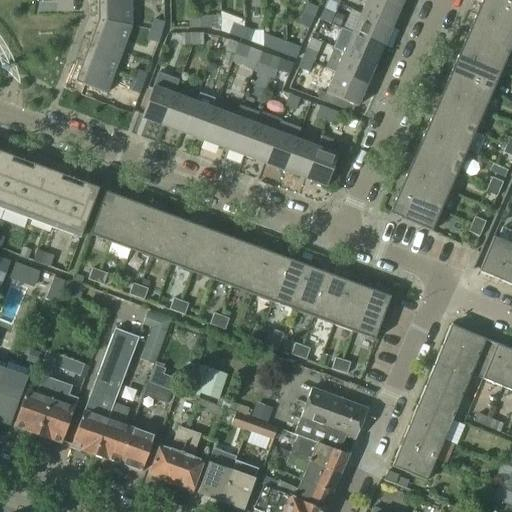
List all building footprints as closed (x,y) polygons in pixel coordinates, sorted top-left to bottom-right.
[(129,0),(96,0),(97,21),(130,26),(129,0)] [(400,7),(383,0),(366,0),(360,14),(391,27),(400,7)] [(481,0),(475,15),(511,30),(511,7),(495,0),(481,0)] [(312,17),(317,7),(306,2),(301,12),(312,17)] [(323,8),(318,18),(330,23),(334,13),(323,8)] [(336,13),(331,23),(339,27),(344,17),(336,13)] [(360,14),(351,34),(382,48),(391,27),(360,14)] [(199,27),(199,15),(187,15),(187,28),(199,27)] [(199,27),(210,27),(210,15),(199,15),(199,27)] [(466,35),(509,53),(511,45),(511,30),(475,15),(466,35)] [(164,21),(163,21),(152,18),(149,28),(161,32),(164,21)] [(228,33),(238,37),(242,26),(220,18),(220,31),(228,33)] [(130,26),(97,21),(89,42),(120,53),(130,26)] [(242,26),(238,37),(249,41),(263,46),(262,30),(253,30),(242,26)] [(161,32),(149,28),(146,39),(158,42),(161,32)] [(314,29),(309,38),(321,43),(325,33),(314,28),(314,29)] [(373,68),(382,48),(351,34),(341,29),(332,49),(333,50),(342,54),(373,68)] [(181,34),(181,46),(192,46),(191,34),(181,34)] [(192,46),(202,46),(202,34),(191,34),(192,46)] [(458,54),(500,73),(509,53),(466,35),(458,54)] [(234,53),(238,42),(227,38),(223,49),(234,53)] [(278,39),(274,51),(284,54),(288,43),(278,39)] [(120,53),(89,42),(81,62),(113,74),(120,53)] [(244,57),(248,46),(238,42),(234,53),(244,57)] [(299,47),(288,43),(284,54),(294,58),(299,47)] [(316,52),(305,47),(301,58),(312,62),(316,52)] [(334,74),(365,88),(373,68),(342,54),(333,50),(324,70),(334,74)] [(449,74),(491,93),(500,73),(458,54),(449,74)] [(282,59),(272,55),(267,66),(278,70),(282,59)] [(312,62),(301,58),(297,68),(307,73),(312,62)] [(293,62),(282,59),(278,70),(288,74),(293,62)] [(105,94),(113,74),(81,62),(74,83),(105,94)] [(146,74),(136,70),(132,80),(142,84),(146,74)] [(152,87),(140,119),(161,126),(172,95),(178,81),(157,73),(152,87)] [(356,108),(365,88),(334,74),(325,94),(320,92),(317,99),(352,112),(354,107),(356,108)] [(441,94),(483,112),(491,93),(449,74),(441,94)] [(139,95),(142,84),(132,80),(128,91),(139,95)] [(299,98),(289,94),(285,106),(295,109),(299,98)] [(474,132),(483,112),(441,94),(432,114),(474,132)] [(193,102),(172,95),(161,126),(181,134),(193,102)] [(217,100),(214,110),(202,141),(222,149),(234,118),(238,107),(217,100)] [(181,134),(202,141),(214,110),(193,102),(181,134)] [(325,120),(329,109),(319,104),(314,116),(325,120)] [(335,124),(340,113),(329,109),(325,120),(335,124)] [(255,125),(243,157),(264,164),(280,120),(259,112),(259,114),(255,125)] [(432,114),(423,134),(466,152),(466,151),(476,156),(484,138),(474,133),(474,132),(432,114)] [(234,118),(222,149),(243,157),(255,125),(234,118)] [(279,122),(264,164),(284,172),(296,140),(300,130),(279,122)] [(457,172),(466,152),(423,134),(415,153),(457,172)] [(320,137),(316,148),(305,180),(325,187),(333,166),(337,168),(345,147),(320,137)] [(316,148),(296,140),(284,172),(305,180),(316,148)] [(511,148),(506,146),(502,153),(511,157),(511,148)] [(0,204),(80,235),(97,189),(0,153),(0,204)] [(406,173),(448,192),(457,172),(415,153),(406,173)] [(398,193),(440,211),(448,192),(406,173),(398,193)] [(500,190),(503,183),(492,178),(488,185),(500,190)] [(485,193),(496,198),(500,190),(488,185),(485,193)] [(89,235),(110,243),(126,200),(105,192),(89,235)] [(431,232),(440,211),(398,193),(389,214),(431,232)] [(126,200),(110,243),(130,251),(146,207),(126,200)] [(146,207),(130,251),(150,258),(166,215),(146,207)] [(170,265),(186,222),(166,215),(150,258),(170,265)] [(485,222),(474,217),(471,225),(482,230),(485,222)] [(186,222),(170,265),(191,273),(207,230),(186,222)] [(468,232),(479,237),(482,230),(471,225),(468,232)] [(191,273),(211,280),(227,237),(207,230),(191,273)] [(227,237),(211,280),(231,288),(247,245),(227,237)] [(478,272),(499,281),(511,249),(511,245),(493,238),(478,272)] [(247,245),(231,288),(251,295),(267,252),(247,245)] [(28,259),(31,250),(22,247),(19,256),(28,259)] [(511,249),(499,281),(511,286),(511,249)] [(41,264),(45,253),(37,250),(33,261),(41,264)] [(267,252),(251,295),(272,303),(288,260),(267,252)] [(45,253),(41,264),(49,267),(53,256),(45,253)] [(0,256),(0,284),(4,285),(12,261),(0,256)] [(292,310),(308,267),(288,260),(272,303),(292,310)] [(14,263),(8,280),(32,288),(39,271),(14,263)] [(308,267),(292,310),(312,318),(328,275),(308,267)] [(99,271),(92,269),(87,280),(95,283),(99,271)] [(99,271),(95,283),(102,286),(107,274),(99,271)] [(328,275),(312,318),(333,325),(348,282),(328,275)] [(56,304),(64,282),(53,278),(45,300),(56,304)] [(62,294),(79,300),(83,288),(66,282),(62,294)] [(333,325),(353,333),(369,290),(348,282),(333,325)] [(128,295),(136,298),(140,287),(132,284),(128,295)] [(136,298),(143,301),(147,289),(140,287),(136,298)] [(353,333),(374,341),(390,297),(369,290),(353,333)] [(168,310),(176,313),(180,302),(173,299),(168,310)] [(188,304),(180,302),(176,313),(183,316),(188,304)] [(142,361),(154,365),(170,323),(148,314),(143,325),(154,329),(142,361)] [(209,325),(216,328),(221,316),(213,314),(209,325)] [(216,328),(224,331),(228,319),(221,316),(216,328)] [(450,326),(442,346),(471,358),(480,338),(450,326)] [(249,340),(257,343),(261,332),(254,329),(249,340)] [(84,414),(72,449),(84,453),(83,455),(95,459),(113,406),(115,407),(124,381),(139,339),(116,330),(90,400),(84,414)] [(264,346),(269,334),(261,332),(257,343),(264,346)] [(485,340),(481,349),(492,354),(496,345),(485,340)] [(290,355),(298,358),(302,347),(294,344),(290,355)] [(485,372),(481,380),(502,389),(511,364),(511,351),(496,345),(492,354),(488,363),(485,372)] [(434,366),(463,378),(471,358),(442,346),(434,366)] [(309,349),(302,347),(298,358),(305,361),(309,349)] [(481,349),(477,358),(488,363),(492,354),(481,349)] [(34,366),(38,353),(30,350),(25,363),(34,366)] [(86,380),(90,369),(57,357),(53,368),(86,380)] [(338,372),(342,361),(335,358),(331,370),(338,372)] [(477,358),(474,367),(485,372),(488,363),(477,358)] [(346,375),(350,363),(342,361),(338,372),(346,375)] [(511,364),(502,389),(511,392),(511,364)] [(154,366),(147,384),(157,388),(164,370),(154,366)] [(434,366),(425,386),(455,398),(463,378),(434,366)] [(474,367),(470,376),(481,380),(485,372),(474,367)] [(207,368),(199,394),(218,400),(226,375),(207,368)] [(28,381),(4,372),(0,383),(0,424),(10,428),(21,397),(28,381)] [(63,446),(76,411),(79,401),(70,397),(73,389),(44,379),(37,397),(27,393),(14,428),(26,433),(26,434),(51,443),(51,442),(63,446)] [(147,384),(142,396),(166,405),(170,393),(157,388),(147,384)] [(417,406),(446,418),(455,398),(425,386),(417,406)] [(343,439),(353,443),(367,411),(312,389),(294,436),(297,437),(338,453),(343,439)] [(222,409),(199,401),(196,410),(219,418),(222,409)] [(272,410),(254,404),(250,416),(267,423),(272,410)] [(113,406),(95,459),(108,463),(108,462),(119,466),(132,432),(133,431),(126,427),(131,413),(115,407),(113,406)] [(417,406),(408,426),(443,441),(456,446),(464,425),(446,418),(417,406)] [(234,414),(230,426),(246,432),(250,419),(234,414)] [(486,428),(489,419),(477,414),(474,422),(486,428)] [(246,432),(272,441),(276,429),(250,419),(246,432)] [(486,428),(498,433),(502,425),(489,419),(486,428)] [(119,466),(119,467),(120,468),(122,471),(128,473),(131,472),(140,475),(153,439),(157,429),(146,425),(142,435),(132,432),(119,466)] [(400,446),(434,461),(443,441),(408,426),(400,446)] [(159,447),(148,477),(149,478),(150,481),(157,483),(159,482),(169,485),(189,432),(177,428),(169,451),(159,447)] [(200,436),(189,432),(169,485),(191,493),(203,462),(192,459),(200,436)] [(289,454),(339,476),(348,456),(338,453),(297,437),(289,454)] [(400,446),(391,467),(426,482),(434,461),(400,446)] [(220,504),(236,459),(212,450),(196,495),(220,504)] [(305,473),(301,481),(331,495),(339,476),(289,454),(285,464),(305,473)] [(243,511),(259,470),(235,462),(220,504),(243,511)] [(396,475),(389,472),(387,472),(383,481),(393,485),(396,475)] [(319,511),(323,511),(331,495),(301,481),(297,490),(277,481),(277,483),(266,478),(262,487),(263,487),(293,500),(319,511)] [(319,511),(293,500),(263,487),(253,510),(256,511),(319,511)]
